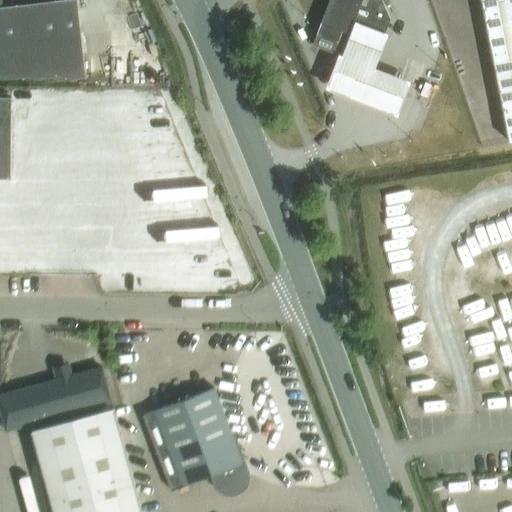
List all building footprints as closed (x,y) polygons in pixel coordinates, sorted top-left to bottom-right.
[(0,0),(0,77),(86,77),(77,0),(57,0),(2,6),(1,0),(0,0)] [(329,0),(312,49),(321,52),(331,56),(342,31),(349,34),(353,25),(384,36),(390,20),(381,0),(329,0)] [(511,0),(480,0),(504,123),(505,123),(509,143),(511,142),(511,0)] [(399,121),(409,89),(371,69),(384,36),(353,25),(349,34),(329,88),(399,121)] [(11,98),(0,97),(0,179),(11,179),(11,98)] [(0,270),(9,270),(9,257),(0,257),(0,270)] [(101,368),(72,376),(0,395),(0,407),(6,430),(73,412),(75,419),(31,431),(53,511),(141,511),(113,409),(83,417),(81,410),(111,402),(101,368)] [(228,493),(236,492),(243,487),(246,480),(246,472),(214,388),(154,411),(171,456),(163,459),(170,478),(178,475),(182,486),(213,475),(216,483),(221,490),(228,493)]
